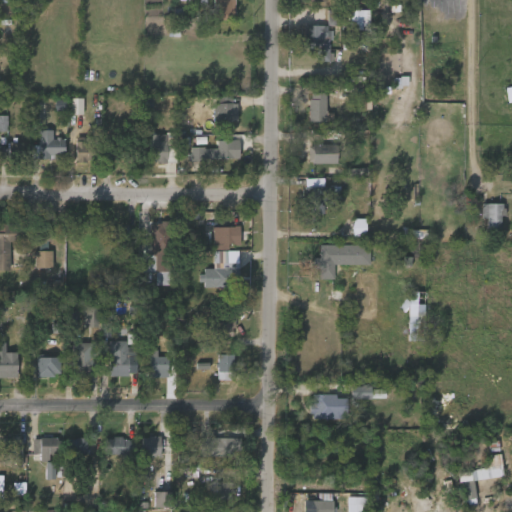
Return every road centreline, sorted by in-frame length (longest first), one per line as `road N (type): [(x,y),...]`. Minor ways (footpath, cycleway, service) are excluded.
road 1 (residential): [(274,0),(272,511)]
road 2 (residential): [(0,197),(273,195)]
road 3 (residential): [(0,411),(273,411)]
